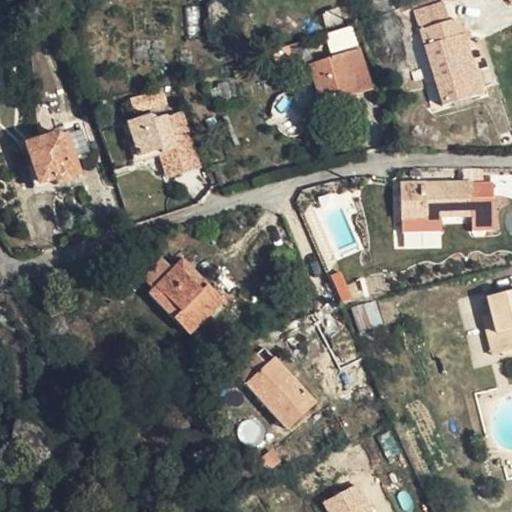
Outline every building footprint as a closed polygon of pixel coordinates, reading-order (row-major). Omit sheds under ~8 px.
[(401,0),(429,101),(467,90),(448,17),(438,19),(433,0),(401,0)] [(311,99),(356,84),(344,47),(298,62),(311,99)] [(166,99),(160,83),(128,93),(129,99),(124,101),(128,111),(166,99)] [(140,148),(178,138),(171,117),(162,117),(154,113),(133,119),(140,148)] [(46,183),(64,180),(51,131),(19,140),(30,180),(44,177),(46,183)] [(390,186),(390,219),(416,219),(465,220),(464,187),(390,186)] [(416,219),(390,219),(390,232),(416,233),(416,219)] [(205,297),(167,259),(157,269),(144,257),(128,274),(137,284),(131,290),(172,332),(205,297)] [(477,349),(489,346),(510,342),(500,286),(465,293),(469,311),(477,349)] [(459,313),(466,351),(477,349),(469,311),(459,313)] [(460,352),(464,369),(493,363),(489,346),(477,349),(466,351),(460,352)] [(298,397),(258,355),(249,363),(239,352),(220,371),(272,424),(298,397)] [(464,369),(472,405),(511,395),(511,375),(509,360),(493,363),(464,369)] [(511,395),(472,405),(475,417),(480,440),(493,438),(496,453),(511,449),(511,395)] [(480,440),(475,417),(461,420),(471,463),(497,457),(496,453),(493,438),(480,440)] [(328,511),(373,511),(360,483),(323,500),(328,511)]
